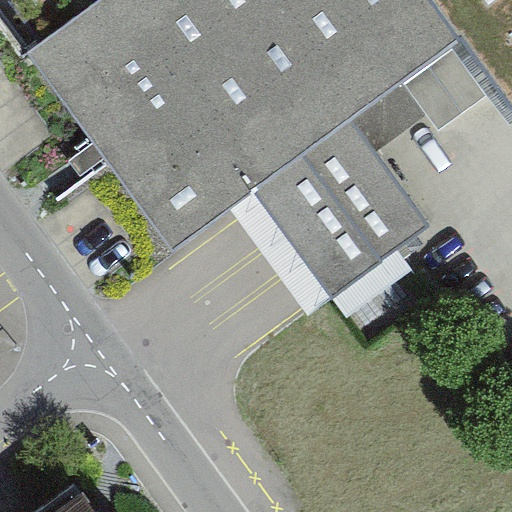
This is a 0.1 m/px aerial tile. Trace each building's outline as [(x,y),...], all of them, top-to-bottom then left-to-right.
[(438,0),(100,0),(33,49),(177,246),(230,207),(255,189),(334,297),(399,249),(433,224),(379,151),(427,116),(402,82),(465,36),(438,0)] [(511,0),(438,0),(465,36),(511,100),(511,0)] [(455,50),(407,84),(440,130),(488,96),(455,50)] [(255,189),(230,207),(308,314),(334,297),(255,189)] [(399,249),(334,297),(350,318),(415,270),(399,249)] [(101,511),(78,482),(36,511),(101,511)]
